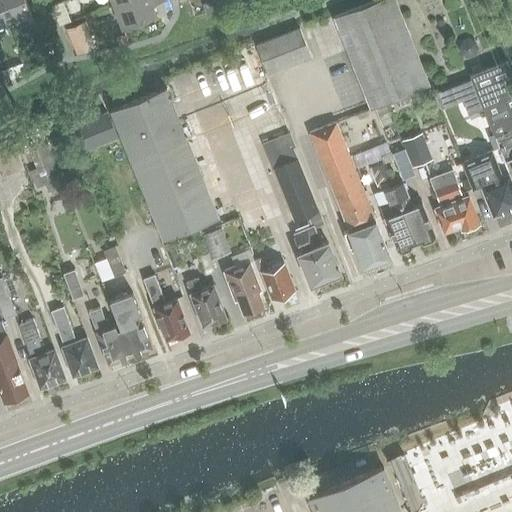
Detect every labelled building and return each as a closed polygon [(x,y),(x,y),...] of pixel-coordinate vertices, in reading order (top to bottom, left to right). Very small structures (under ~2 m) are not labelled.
[(30,14),(24,0),(0,0),(0,3),(7,23),(30,14)] [(126,0),(112,6),(121,28),(155,15),(151,3),(158,0),(126,0)] [(215,0),(214,0),(202,4),(205,13),(218,9),(215,0)] [(429,85),(395,0),(373,0),(333,16),(370,108),(429,85)] [(484,0),(493,22),(511,15),(506,0),(484,0)] [(84,21),(63,29),(74,55),(94,47),(84,21)] [(311,60),(299,27),(255,43),(267,76),(311,60)] [(467,58),(475,55),(477,48),(474,41),(467,37),(460,41),(458,48),(461,55),(467,58)] [(511,164),(511,129),(511,128),(511,76),(505,61),(469,75),(470,78),(482,108),(504,162),(510,160),(511,164)] [(468,114),(482,108),(470,78),(434,93),(440,108),(462,100),(468,114)] [(161,240),(217,218),(164,87),(109,110),(161,240)] [(392,122),(384,104),(374,108),(382,126),(392,122)] [(82,152),(117,138),(106,111),(71,125),(82,152)] [(365,267),(391,256),(337,123),(311,133),(351,231),(346,233),(352,247),(357,245),(365,267)] [(63,124),(44,131),(51,148),(69,140),(63,124)] [(62,186),(39,127),(29,131),(31,138),(22,142),(19,148),(35,188),(44,184),(47,192),(62,186)] [(292,220),(304,215),(316,211),(291,148),(295,147),(288,132),(261,143),(292,220)] [(431,159),(421,133),(401,140),(404,148),(392,153),(401,177),(413,173),(411,167),(431,159)] [(0,176),(23,168),(10,135),(0,139),(0,176)] [(361,164),(395,151),(390,140),(357,153),(361,164)] [(490,152),(477,157),(474,149),(459,155),(462,163),(461,163),(472,191),(481,188),(492,217),(511,209),(511,187),(506,173),(499,176),(490,152)] [(382,162),(368,167),(376,186),(389,181),(382,162)] [(462,230),(478,224),(467,196),(452,202),(451,199),(462,195),(456,180),(451,167),(430,175),(435,188),(440,203),(446,201),(447,204),(436,208),(446,233),(461,227),(462,230)] [(401,184),(393,187),(416,245),(435,237),(422,205),(412,209),(401,184)] [(398,252),(416,245),(393,187),(384,191),(394,216),(385,219),(398,252)] [(255,229),(270,224),(259,191),(244,196),(255,229)] [(322,225),(316,211),(304,215),(308,227),(292,234),(299,252),(297,253),(309,283),(338,272),(336,267),(337,266),(335,260),(333,260),(326,241),(319,244),(313,228),(322,225)] [(221,226),(202,234),(211,258),(230,251),(221,226)] [(114,245),(102,250),(113,276),(125,272),(114,245)] [(175,246),(165,250),(171,267),(181,263),(175,246)] [(204,274),(214,270),(207,253),(193,259),(196,267),(201,265),(204,274)] [(291,292),(293,290),(282,262),(266,268),(262,256),(254,259),(259,271),(261,271),(272,299),(282,295),(282,297),(285,296),(291,292)] [(242,313),(262,305),(257,292),(260,291),(253,274),(257,272),(253,261),(249,263),(248,262),(223,272),(234,301),(237,300),(242,313)] [(73,269),(62,273),(72,299),(83,295),(73,269)] [(165,340),(188,331),(175,298),(164,302),(153,275),(142,279),(165,340)] [(1,276),(0,276),(0,308),(4,318),(15,314),(1,276)] [(202,326),(225,318),(212,284),(201,288),(196,277),(185,282),(202,326)] [(108,301),(116,324),(129,356),(150,348),(130,293),(108,301)] [(72,376),(97,366),(86,338),(75,342),(62,308),(50,312),(63,347),(61,347),(72,376)] [(107,364),(129,356),(116,324),(102,329),(99,322),(103,320),(99,308),(88,313),(107,364)] [(25,343),(39,338),(32,318),(18,323),(25,343)] [(0,323),(0,393),(3,402),(26,393),(0,323)] [(41,388),(64,379),(53,350),(43,354),(37,339),(25,344),(31,358),(30,359),(41,388)] [(402,511),(383,466),(306,498),(312,511),(402,511)]
